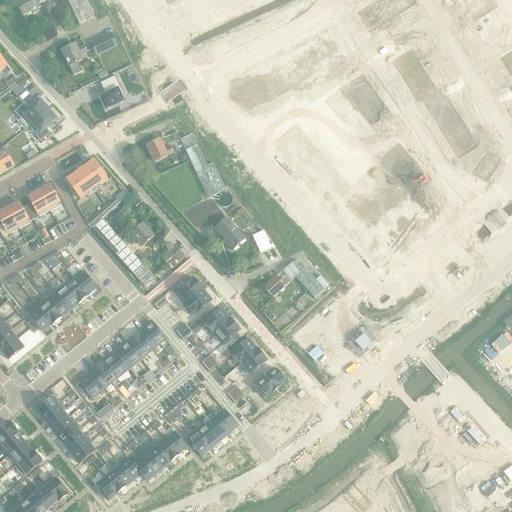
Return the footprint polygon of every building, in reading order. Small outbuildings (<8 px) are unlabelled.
[(44,0),(20,0),(17,2),(23,16),(40,8),(38,3),(44,0)] [(69,0),(81,25),(95,19),(85,0),(69,0)] [(174,0),(175,0),(161,10),(169,22),(189,7),(183,0),(174,0)] [(382,0),(379,0),(370,6),(382,24),(393,17),(382,0)] [(398,0),(382,0),(393,17),(404,10),(398,0)] [(413,0),(398,0),(404,10),(416,3),(413,0)] [(477,0),(467,6),(465,8),(472,19),(494,6),(490,0),(477,0)] [(370,6),(359,13),(370,32),(382,24),(370,6)] [(270,63),(228,100),(249,123),(289,86),(346,51),(330,27),(271,64),(270,63)] [(110,34),(91,43),(97,56),(116,47),(110,34)] [(80,55),(88,52),(85,46),(78,49),(75,44),(61,51),(73,76),(82,72),(78,63),(83,60),(80,55)] [(414,48),(394,61),(399,70),(420,58),(414,48)] [(511,51),(502,58),(509,69),(511,67),(511,51)] [(420,58),(399,70),(405,80),(426,67),(420,58)] [(426,67),(405,80),(411,89),(432,76),(426,67)] [(361,75),(341,89),(348,99),(368,85),(361,75)] [(105,95),(100,97),(106,110),(126,100),(115,76),(100,83),(105,95)] [(432,76),(411,89),(417,99),(437,86),(432,76)] [(21,85),(12,91),(17,98),(25,91),(21,85)] [(368,85),(348,99),(355,108),(375,94),(368,85)] [(440,89),(423,99),(429,109),(445,98),(440,89)] [(375,94),(355,108),(361,118),(381,104),(375,94)] [(445,98),(429,109),(435,118),(451,108),(445,98)] [(24,104),(14,112),(21,119),(23,118),(28,124),(30,126),(48,109),(47,108),(48,107),(43,102),(42,103),(40,100),(29,110),(24,104)] [(381,104),(361,118),(368,127),(388,113),(381,104)] [(451,108),(435,118),(440,127),(457,117),(451,108)] [(30,126),(29,126),(37,135),(36,136),(41,142),(50,133),(46,129),(57,119),(48,109),(30,126)] [(388,113),(368,127),(374,136),(394,122),(388,113)] [(457,117),(440,127),(446,137),(463,126),(457,117)] [(394,122),(374,136),(374,137),(376,135),(383,145),(401,132),(394,122)] [(294,125),(289,130),(292,133),(297,129),(294,125)] [(463,126),(446,137),(452,146),(469,136),(463,126)] [(192,135),(181,140),(208,198),(225,190),(213,164),(207,167),(202,155),(192,135)] [(469,136),(452,146),(458,155),(474,145),(469,136)] [(160,140),(146,147),(154,163),(168,156),(168,155),(174,152),(171,147),(165,150),(160,140)] [(290,144),(278,154),(283,160),(286,164),(287,164),(292,170),(304,159),(290,144)] [(397,145),(378,161),(386,170),(404,153),(397,145)] [(3,148),(0,149),(0,167),(3,173),(14,167),(3,148)] [(479,154),(473,164),(477,167),(473,172),(485,180),(499,160),(487,152),(483,157),(479,154)] [(404,153),(386,170),(393,178),(412,161),(404,153)] [(186,154),(180,156),(182,162),(188,160),(186,154)] [(322,155),(317,160),(320,164),(325,159),(322,155)] [(412,161),(393,178),(394,178),(395,176),(402,184),(419,169),(412,161)] [(93,162),(66,181),(80,201),(93,191),(95,194),(95,193),(94,191),(107,182),(93,162)] [(419,169),(402,184),(403,184),(404,183),(412,191),(421,182),(424,186),(430,181),(419,169)] [(317,174),(305,185),(311,191),(310,191),(314,195),(320,200),(331,190),(317,174)] [(44,186),(38,190),(50,211),(51,212),(61,206),(49,185),(45,187),(44,186)] [(32,205),(27,207),(35,220),(50,211),(38,190),(32,193),(32,194),(28,197),(32,205)] [(345,192),(327,208),(334,217),(352,200),(345,192)] [(437,193),(423,205),(439,223),(448,214),(439,204),(443,200),(437,193)] [(352,200),(334,217),(341,225),(359,208),(352,200)] [(13,204),(7,207),(19,229),(19,230),(30,223),(30,222),(35,220),(27,207),(23,210),(18,202),(14,205),(13,204)] [(423,205),(408,218),(415,225),(419,221),(429,232),(439,223),(423,205)] [(120,222),(132,212),(127,206),(115,217),(120,222)] [(1,212),(0,212),(0,220),(3,225),(0,226),(0,232),(3,238),(19,229),(7,207),(1,211),(1,212)] [(359,208),(341,225),(348,233),(367,216),(359,208)] [(367,216),(348,233),(360,245),(365,240),(362,236),(371,228),(364,220),(367,217),(367,216)] [(231,251),(245,239),(226,218),(215,228),(227,241),(225,243),(231,251)] [(103,219),(93,228),(144,286),(155,277),(103,219)] [(63,223),(59,226),(64,235),(68,232),(63,223)] [(142,247),(154,236),(143,223),(130,234),(132,236),(127,240),(131,245),(136,240),(142,247)] [(382,239),(399,258),(409,250),(399,239),(404,235),(398,228),(384,241),(382,239)] [(264,232),(253,236),(260,253),(271,249),(264,232)] [(382,239),(368,252),(376,261),(380,256),(390,267),(399,258),(382,239)] [(163,259),(168,265),(171,268),(184,257),(174,244),(161,257),(163,259)] [(285,277),(290,282),(295,277),(315,299),(329,286),(320,277),(316,280),(300,262),(291,263),(276,277),(280,282),(285,277)] [(81,270),(72,278),(73,279),(74,279),(87,296),(87,295),(96,288),(84,274),(81,270)] [(280,282),(276,277),(264,288),(273,298),(285,287),(290,282),(285,277),(280,282)] [(65,286),(78,303),(79,304),(88,296),(87,295),(87,296),(74,279),(73,279),(65,286)] [(179,292),(176,295),(184,305),(184,306),(202,291),(203,291),(194,280),(179,292)] [(17,282),(12,285),(19,293),(23,290),(17,282)] [(64,284),(54,292),(69,310),(78,303),(65,286),(64,284)] [(184,305),(183,306),(192,317),(211,302),(203,291),(202,291),(184,306),(184,305)] [(54,292),(46,299),(61,317),(69,310),(54,292)] [(164,297),(154,305),(158,310),(168,302),(164,297)] [(46,299),(37,306),(52,325),(51,325),(52,326),(62,318),(61,317),(46,299)] [(37,306),(28,314),(31,318),(43,332),(51,325),(52,325),(37,306)] [(221,310),(202,326),(211,337),(214,334),(230,321),(229,320),(221,310)] [(230,321),(214,334),(222,344),(222,345),(234,335),(239,331),(230,320),(229,320),(230,321)] [(3,324),(0,327),(0,340),(12,331),(14,330),(7,321),(3,324)] [(140,333),(153,349),(165,339),(152,323),(140,333)] [(185,324),(176,331),(179,336),(189,328),(185,324)] [(189,328),(179,336),(183,340),(193,333),(189,328)] [(0,351),(1,353),(2,352),(2,351),(18,339),(12,331),(0,340),(0,351)] [(139,332),(127,343),(127,344),(128,343),(141,359),(153,349),(140,333),(139,332)] [(222,344),(210,354),(211,355),(215,360),(238,340),(234,335),(222,345),(222,344)] [(18,339),(2,351),(2,352),(9,360),(24,347),(18,339)] [(248,341),(231,354),(240,365),(241,365),(241,364),(257,351),(248,341)] [(127,344),(116,353),(129,369),(141,359),(128,343),(127,344)] [(257,351),(241,364),(241,365),(250,375),(267,361),(258,350),(257,351)] [(104,363),(116,379),(129,369),(116,353),(104,363)] [(211,355),(201,363),(205,367),(215,360),(211,355)] [(164,363),(159,357),(154,361),(159,367),(164,363)] [(215,360),(205,367),(209,372),(218,364),(215,360)] [(103,362),(90,372),(91,373),(92,373),(104,389),(116,379),(104,363),(103,362)] [(276,370),(255,388),(264,399),(272,392),(273,392),(279,387),(285,381),(284,380),(285,378),(279,371),(277,372),(276,370)] [(150,371),(143,377),(144,379),(147,382),(154,376),(150,371)] [(91,373),(79,383),(82,387),(81,389),(87,396),(89,395),(92,399),(104,389),(92,373),(91,373)] [(237,386),(227,394),(231,399),(240,391),(237,386)] [(240,391),(231,399),(235,403),(238,400),(244,396),(240,391)] [(302,391),(297,395),(300,399),(306,395),(302,391)] [(53,394),(35,410),(42,418),(61,403),(53,394)] [(244,396),(238,400),(248,413),(254,408),(244,396)] [(61,403),(42,418),(47,425),(64,411),(64,412),(66,410),(61,403)] [(223,409),(213,417),(215,419),(229,435),(238,428),(223,409)] [(64,411),(47,425),(53,431),(69,418),(69,417),(64,412),(64,411)] [(101,411),(97,415),(101,419),(105,416),(101,411)] [(69,418),(53,431),(58,437),(76,422),(71,416),(69,417),(69,418)] [(207,426),(206,426),(220,443),(229,435),(215,419),(207,426)] [(76,422),(58,437),(63,444),(80,431),(82,429),(76,422)] [(204,422),(194,430),(211,450),(220,443),(206,426),(207,426),(204,422)] [(10,423),(0,430),(0,447),(1,447),(0,447),(17,434),(18,433),(14,429),(16,427),(12,423),(11,424),(10,423)] [(194,430),(185,437),(202,457),(211,450),(194,430)] [(80,431),(63,444),(69,451),(85,437),(80,431)] [(166,439),(165,439),(178,455),(178,454),(186,448),(174,432),(166,439)] [(17,434),(0,447),(1,447),(8,457),(25,443),(17,434)] [(85,437),(69,451),(74,457),(91,444),(93,442),(87,435),(85,437)] [(164,437),(155,444),(157,446),(157,445),(170,461),(171,462),(179,455),(178,454),(178,455),(165,439),(166,439),(164,437)] [(25,443),(8,457),(16,466),(33,453),(32,453),(25,443)] [(91,444),(74,457),(80,464),(96,450),(91,444)] [(157,446),(150,452),(162,468),(170,461),(157,445),(157,446)] [(16,466),(14,468),(23,478),(42,462),(41,461),(42,460),(39,455),(37,456),(33,452),(32,453),(33,453),(16,466)] [(142,458),(154,474),(162,468),(150,452),(142,458)] [(127,455),(118,462),(119,464),(120,464),(133,480),(140,474),(141,473),(132,463),(133,463),(127,455)] [(133,463),(132,463),(141,473),(140,474),(146,481),(154,474),(142,458),(140,456),(133,463)] [(119,464),(112,470),(125,486),(133,480),(120,464),(119,464)] [(112,470),(104,477),(117,493),(116,493),(117,494),(126,487),(125,486),(112,470)] [(53,475),(57,480),(61,476),(57,472),(53,475)] [(53,475),(43,483),(58,501),(59,502),(68,494),(64,489),(66,488),(61,482),(59,483),(53,475)] [(104,477),(96,484),(109,499),(116,493),(117,493),(104,477)] [(43,483),(34,490),(37,494),(38,494),(49,508),(58,501),(43,483)] [(29,501),(37,511),(44,511),(49,508),(38,494),(37,494),(29,501)] [(19,506),(18,506),(22,511),(37,511),(29,501),(28,499),(19,506)]
